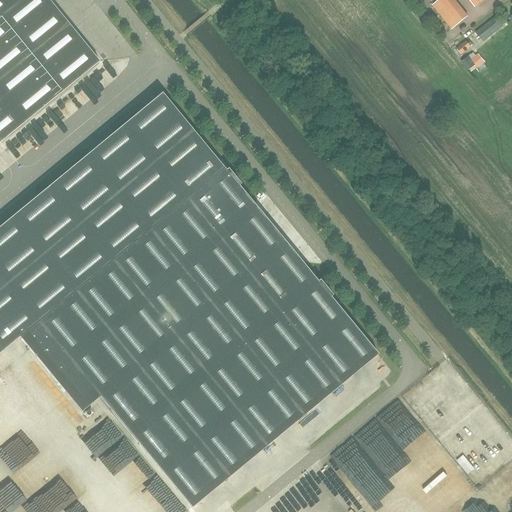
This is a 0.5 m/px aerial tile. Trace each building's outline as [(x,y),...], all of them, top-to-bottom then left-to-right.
[(0,0),(0,142),(99,62),(49,0),(0,0)] [(455,0),(439,0),(432,6),(452,30),(469,17),(455,0)] [(483,42),(503,25),(496,16),(475,33),(483,42)] [(466,41),(456,48),(461,55),(471,47),(466,41)] [(119,48),(109,55),(111,59),(122,53),(119,48)] [(162,93),(146,106),(0,226),(0,352),(19,337),(81,412),(100,397),(191,508),(377,354),(330,297),(332,295),(319,280),(317,281),(238,186),(240,184),(228,169),(225,170),(224,169),(162,93)]
